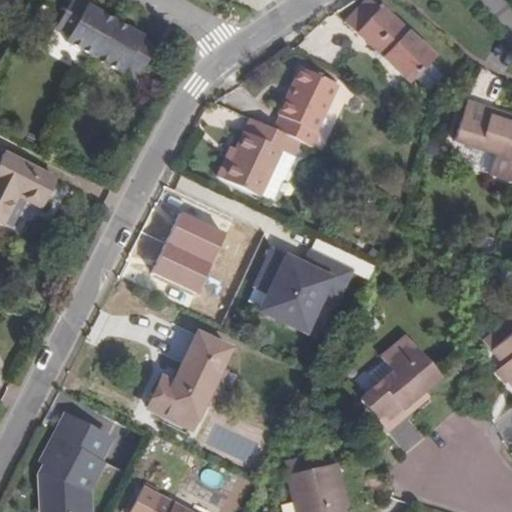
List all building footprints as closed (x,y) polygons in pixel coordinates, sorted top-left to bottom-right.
[(362,0),(343,24),(353,33),(377,4),(372,0),(362,0)] [(71,2),(65,12),(55,28),(69,36),(65,43),(93,59),(121,75),(125,68),(139,76),(143,68),(154,49),(140,41),(141,38),(86,7),(84,10),(71,2)] [(381,10),(355,35),(408,84),(432,58),(381,10)] [(279,118),(273,131),(298,143),(310,149),(317,134),(314,133),(335,86),(299,69),(277,117),(279,118)] [(511,126),(505,124),(507,119),(465,104),(451,144),(492,158),(488,175),(511,182),(511,126)] [(248,120),(234,151),(229,163),(224,161),(216,179),(257,199),(258,195),(278,154),(290,159),(298,143),(248,120)] [(229,163),(234,151),(230,149),(224,161),(229,163)] [(278,154),(258,195),(270,201),(279,184),(282,185),(294,161),(290,159),(278,154)] [(0,227),(1,228),(16,198),(41,210),(55,182),(2,155),(0,160),(0,227)] [(214,234),(208,248),(220,254),(228,237),(191,220),(190,223),(214,234)] [(162,271),(193,281),(202,250),(172,241),(162,271)] [(256,312),(308,335),(328,289),(343,296),(355,268),(309,248),(304,260),(283,250),(256,312)] [(162,261),(138,249),(123,280),(148,291),(162,261)] [(331,338),(317,330),(308,343),(316,348),(313,353),(321,357),(331,338)] [(511,332),(488,353),(490,356),(511,337),(511,332)] [(201,404),(219,368),(227,350),(196,335),(172,386),(159,380),(146,410),(155,414),(187,430),(189,431),(201,404)] [(511,337),(490,356),(499,367),(494,371),(505,384),(511,392),(511,337)] [(414,399),(421,392),(436,380),(402,339),(380,358),(391,372),(358,400),(384,432),(417,403),(414,399)] [(505,384),(494,371),(490,374),(501,388),(505,384)] [(425,397),(421,392),(414,399),(417,403),(425,397)] [(42,424),(44,511),(99,511),(96,423),(42,424)] [(337,511),(335,502),(341,501),(333,470),(284,479),(290,511),(337,511)] [(180,511),(157,498),(149,511),(180,511)] [(341,511),(344,511),(341,501),(335,502),(337,511),(341,511)]
